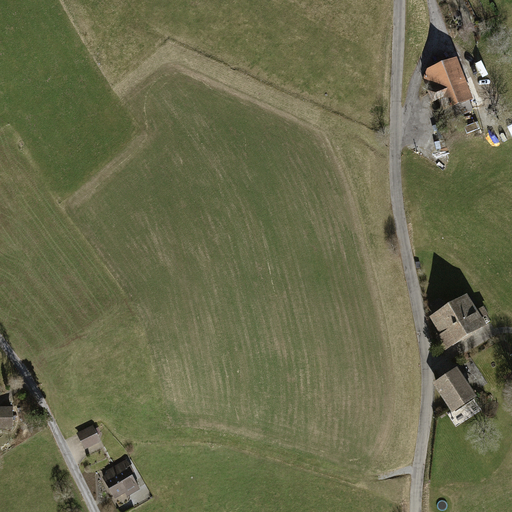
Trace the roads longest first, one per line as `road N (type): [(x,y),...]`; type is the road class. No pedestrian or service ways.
road 1 (unclassified): [(399,0),(394,179),(426,358),(414,511)]
road 2 (unclassified): [(96,511),(34,380),(0,337)]
